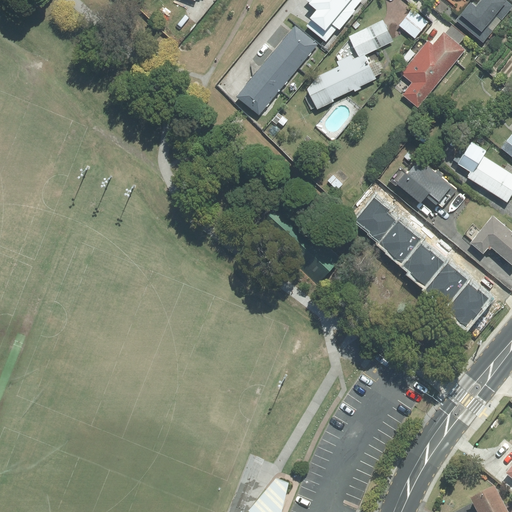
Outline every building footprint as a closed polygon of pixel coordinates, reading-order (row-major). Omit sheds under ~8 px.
[(361,0),(308,0),(303,6),(310,12),(307,16),(301,23),(325,43),(334,33),(352,12),(361,0)] [(511,7),(511,5),(505,0),(481,0),(476,6),(470,1),(456,19),(455,20),(483,42),(492,31),(486,26),(496,14),(502,19),(511,7)] [(431,22),(414,8),(407,16),(401,24),(418,38),(431,22)] [(496,14),(486,26),(492,31),(502,19),(496,14)] [(352,35),(362,55),(367,53),(368,54),(382,47),(395,41),(389,29),(385,19),(352,35)] [(453,24),(447,32),(461,43),(467,35),(453,24)] [(321,44),(298,25),(285,40),(278,48),(267,62),(259,71),(253,78),(238,96),(261,115),(281,91),(301,67),(321,44)] [(421,106),(468,49),(461,43),(447,32),(446,31),(435,44),(430,40),(420,53),(411,63),(403,72),(415,82),(405,94),(421,106)] [(342,65),(321,75),(311,87),(320,108),(337,100),(337,98),(357,89),(357,91),(364,88),(363,85),(379,78),(378,75),(376,72),(371,61),(370,59),(368,54),(367,53),(362,55),(355,58),(353,54),(340,60),(342,65)] [(376,59),(371,61),(376,72),(378,75),(383,73),(382,70),(386,69),(382,61),(377,63),(376,59)] [(511,135),(503,146),(511,153),(511,135)] [(475,141),(472,145),(461,163),(473,170),(470,176),(510,201),(511,198),(511,171),(487,155),(489,151),(475,141)] [(422,157),(414,166),(412,163),(395,182),(399,186),(417,202),(420,198),(425,202),(431,195),(440,203),(455,187),(422,157)] [(355,221),(379,241),(395,221),(387,214),(390,210),(375,198),(355,221)] [(342,257),(281,203),(257,229),(318,284),(342,257)] [(511,227),(495,214),(473,241),(487,252),(493,244),(511,259),(511,227)] [(380,244),(401,262),(420,240),(399,222),(380,244)] [(403,266),(424,285),(444,262),(422,244),(403,266)] [(425,290),(445,306),(467,280),(448,263),(425,290)] [(446,309),(466,326),(489,299),(469,282),(446,309)] [(278,478),(251,511),(285,511),(291,483),(285,481),(278,478)] [(511,511),(498,485),(473,497),(480,511),(511,511)]
